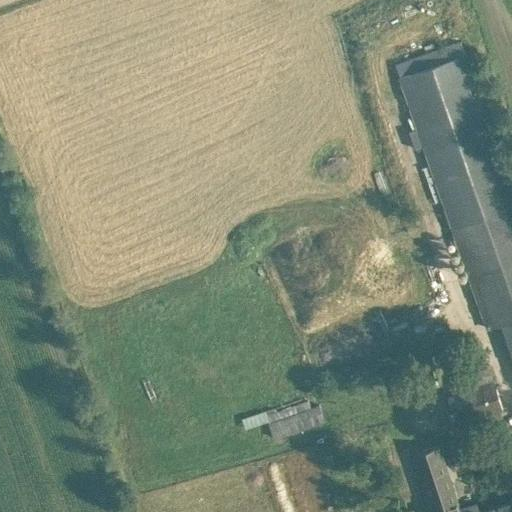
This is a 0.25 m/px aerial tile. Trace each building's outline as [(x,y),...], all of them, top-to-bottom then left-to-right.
[(461,39),(394,63),(415,127),(408,130),(414,148),(425,143),(427,151),(488,327),(501,322),(511,355),(511,186),(492,128),(461,39)] [(466,429),(504,420),(501,410),(502,410),(491,366),(451,376),(466,429)] [(399,399),(411,395),(410,393),(437,384),(432,368),(393,380),(399,399)] [(305,400),(265,414),(273,438),(325,421),(320,405),(311,408),(308,399),(305,400)] [(437,446),(413,454),(432,511),(480,511),(479,509),(476,501),(458,507),(437,446)] [(480,511),(511,511),(511,497),(479,509),(480,511)]
